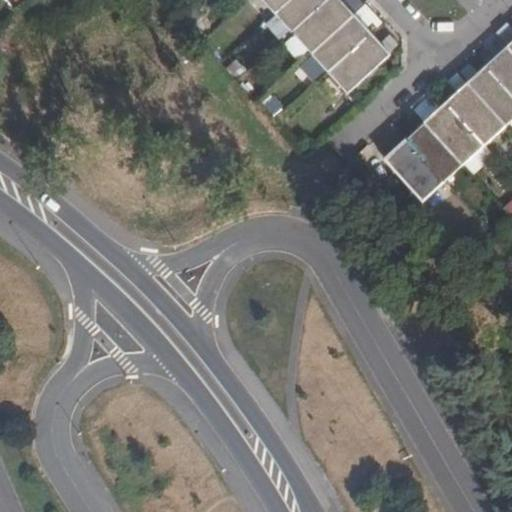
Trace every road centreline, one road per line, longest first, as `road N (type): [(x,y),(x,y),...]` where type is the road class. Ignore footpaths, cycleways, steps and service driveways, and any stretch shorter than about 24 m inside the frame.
road 1 (tertiary): [(467,511),(328,263),(288,233),(234,243)]
road 2 (tertiary): [(309,511),(239,393),(197,350)]
road 3 (tertiary): [(170,363),(276,511)]
road 4 (tertiary): [(119,265),(0,161)]
road 5 (tertiary): [(73,375),(51,411),(57,459),(90,511)]
road 6 (residential): [(434,56),(343,141)]
road 7 (tertiary): [(85,276),(170,363)]
